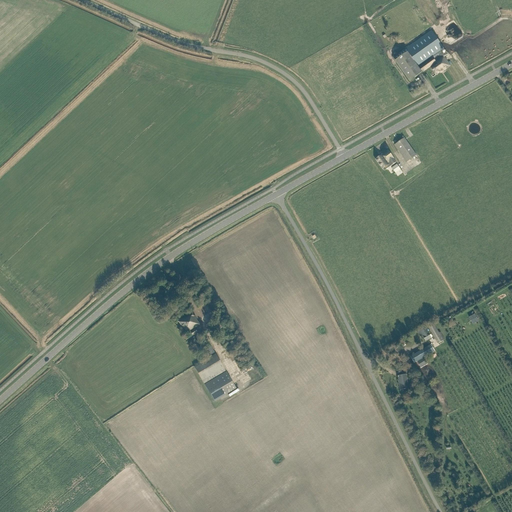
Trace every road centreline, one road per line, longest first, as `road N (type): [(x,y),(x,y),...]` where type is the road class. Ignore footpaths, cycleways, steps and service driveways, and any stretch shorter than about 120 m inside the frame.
road 1 (unclassified): [(440,511),(276,194)]
road 2 (tertiary): [(0,400),(136,281),(276,194)]
road 3 (unclassified): [(343,156),(301,88),(262,60),(180,41),(82,0)]
road 4 (tertiary): [(343,156),(511,63)]
